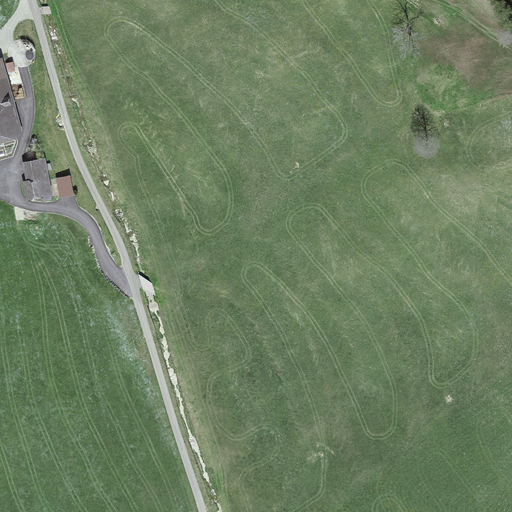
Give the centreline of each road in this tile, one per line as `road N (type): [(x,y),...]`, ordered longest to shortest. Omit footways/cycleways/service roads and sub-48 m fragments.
road 1 (unclassified): [(31,0),(75,149),(127,264),(202,511)]
road 2 (track): [(127,264),(75,211),(23,201),(12,189),(29,108),(26,77),(3,37),(32,3)]
